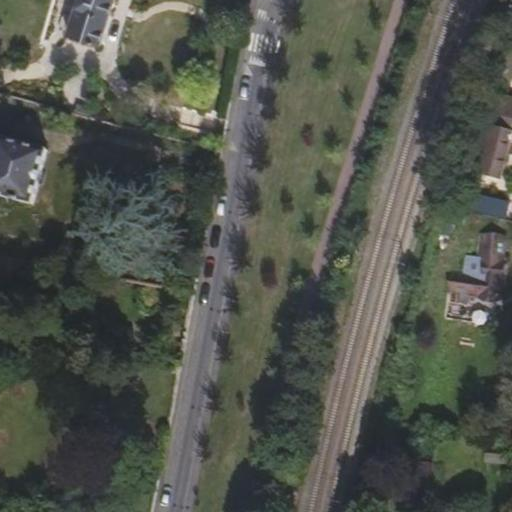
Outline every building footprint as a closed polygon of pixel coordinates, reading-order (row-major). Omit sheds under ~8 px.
[(107,45),(119,0),(86,0),(77,36),(107,45)] [(497,118),(501,105),(489,101),(483,118),(499,123),(500,119),(497,118)] [(511,126),(511,108),(501,105),(497,118),(500,119),(499,123),(511,126)] [(0,192),(31,200),(45,148),(0,136),(0,192)] [(500,177),(511,141),(493,136),(489,147),(482,145),(474,169),(500,177)] [(477,215),(510,216),(511,202),(478,200),(477,215)] [(499,301),(504,262),(489,260),(484,299),(499,301)] [(449,399),(454,376),(442,373),(436,396),(449,399)]
